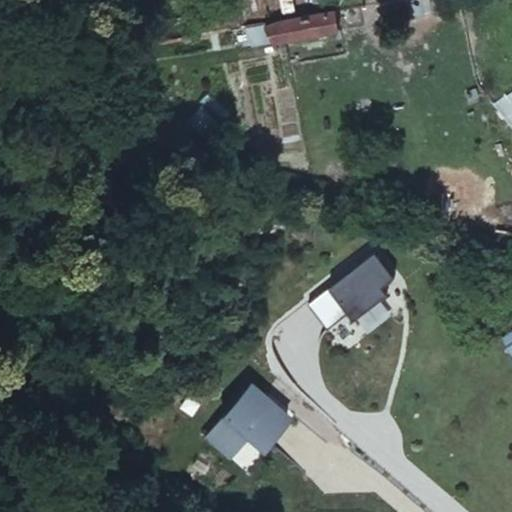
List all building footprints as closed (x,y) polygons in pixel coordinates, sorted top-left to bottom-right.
[(327,34),(324,13),(259,21),(262,41),(327,34)] [(234,24),(215,25),(217,37),(225,37),(226,44),(236,43),(234,24)] [(443,210),(447,193),(421,187),(415,204),(443,210)] [(500,206),(447,193),(443,210),(496,223),(500,206)] [(393,271),(374,248),(308,300),(327,325),(349,307),(354,314),(387,288),(381,281),(393,271)] [(265,439),(287,415),(247,380),(229,401),(230,403),(204,434),(227,455),(251,427),(265,439)]
